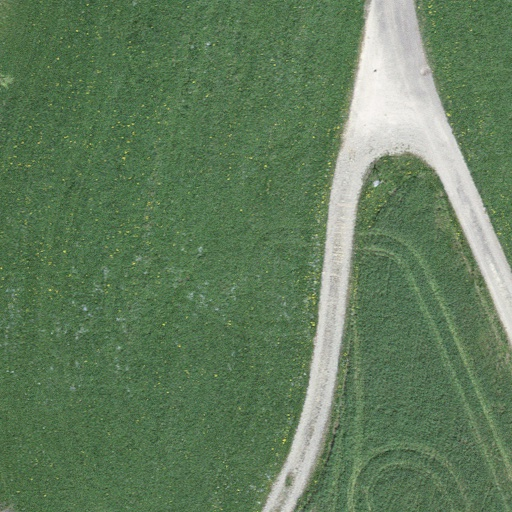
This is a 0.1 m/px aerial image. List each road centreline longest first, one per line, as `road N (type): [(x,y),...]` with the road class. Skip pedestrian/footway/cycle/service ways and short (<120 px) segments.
road 1 (track): [(385,52),(354,154),(327,350),(290,488),(276,511)]
road 2 (track): [(511,319),(449,164),(385,52)]
